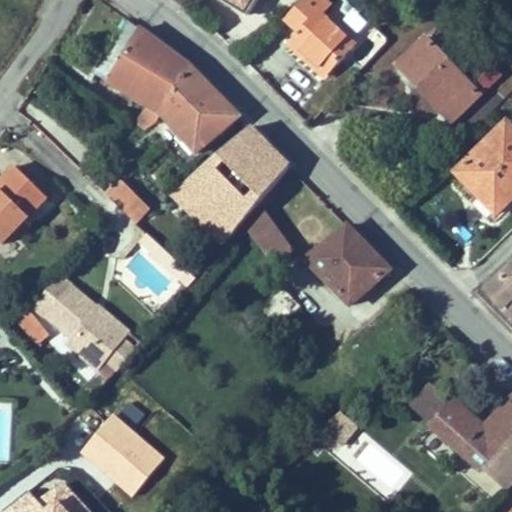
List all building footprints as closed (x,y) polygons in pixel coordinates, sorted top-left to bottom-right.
[(211,0),(248,21),(259,0),(211,0)] [(357,47),(324,16),(331,8),(323,0),(304,0),(287,19),(301,32),(292,42),(329,77),(357,47)] [(97,74),(150,107),(138,125),(147,132),(158,124),(163,115),(162,114),(191,68),(140,30),(129,21),(97,74)] [(416,85),(452,123),(481,96),(426,38),(403,60),(421,79),(416,85)] [(416,85),(421,79),(403,60),(397,66),(416,85)] [(163,115),(197,154),(241,117),(191,68),(162,114),(163,115)] [(511,199),(511,128),(507,124),(456,173),(472,189),(477,184),(502,209),(511,199)] [(290,167),(251,128),(178,190),(204,215),(230,240),(290,167)] [(48,198),(16,167),(0,182),(0,242),(3,245),(48,198)] [(140,200),(120,180),(109,190),(130,211),(140,200)] [(502,209),(477,184),(472,189),(496,215),(502,209)] [(204,215),(178,190),(173,195),(198,220),(204,215)] [(148,213),(142,207),(138,211),(144,217),(148,213)] [(293,252),(265,212),(248,228),(276,265),(293,252)] [(230,240),(204,215),(198,220),(224,246),(230,240)] [(349,227),(307,261),(351,306),(391,271),(349,227)] [(511,267),(487,292),(511,317),(511,267)] [(97,308),(61,277),(35,307),(71,338),(67,344),(99,371),(107,361),(125,341),(93,314),(98,308),(97,308)] [(280,328),(300,308),(281,288),(261,308),(280,328)] [(119,371),(142,344),(130,334),(131,333),(99,306),(97,308),(98,308),(93,314),(125,341),(107,361),(119,371)] [(511,401),(485,429),(433,386),(412,409),(507,492),(511,487),(511,401)] [(30,490),(5,511),(90,511),(64,483),(42,503),(30,490)]
